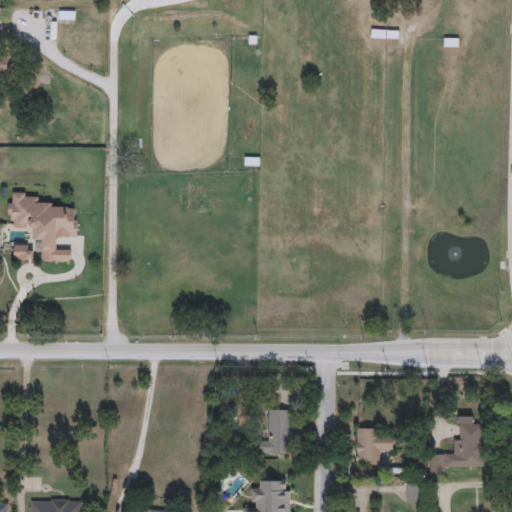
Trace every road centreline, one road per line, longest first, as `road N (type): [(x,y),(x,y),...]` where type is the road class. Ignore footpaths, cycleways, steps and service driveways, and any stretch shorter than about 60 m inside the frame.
road 1 (tertiary): [(511,352),(0,350)]
road 2 (residential): [(328,352),(323,511)]
